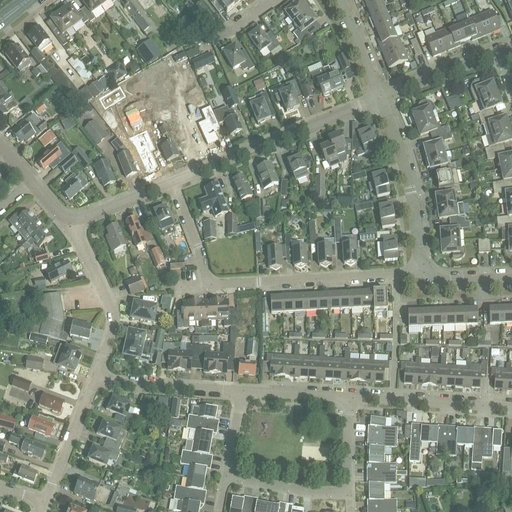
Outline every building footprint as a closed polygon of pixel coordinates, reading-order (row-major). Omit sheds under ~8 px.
[(80,0),(86,7),(81,11),(88,21),(90,23),(95,19),(91,15),(92,14),(94,14),(97,12),(97,10),(101,8),(95,0),(80,0)] [(209,0),(211,3),(210,4),(209,4),(218,15),(223,10),(226,14),(235,6),(230,0),(209,0)] [(380,0),(371,0),(362,4),(364,8),(366,7),(369,13),(383,7),(380,0)] [(511,0),(503,0),(511,20),(511,0)] [(292,23),(308,11),(300,1),(291,7),(287,3),(276,12),(280,17),(284,13),(292,23)] [(201,4),(194,9),(205,23),(212,18),(201,4)] [(70,6),(60,13),(72,29),(81,22),(83,25),(88,21),(81,11),(76,14),(70,6)] [(370,25),(388,18),(383,7),(369,13),(371,19),(368,20),(370,25)] [(308,11),(292,23),(298,30),(293,34),(301,44),(313,35),(308,28),(316,22),(308,11)] [(480,16),(488,34),(491,32),(492,34),(500,30),(492,11),(480,16)] [(72,29),(60,13),(50,20),(57,29),(52,32),(63,47),(68,43),(66,41),(69,38),(66,33),(72,29)] [(459,27),(465,41),(471,39),(472,42),(477,40),(469,23),(469,21),(469,20),(466,14),(456,18),(459,27)] [(484,35),(488,34),(480,16),(469,20),(469,21),(469,23),(477,40),(484,37),(484,35)] [(186,34),(187,34),(198,49),(209,44),(205,35),(198,39),(192,30),(194,28),(186,17),(178,23),(186,34)] [(388,18),(370,25),(372,30),(375,29),(377,34),(392,28),(388,18)] [(459,44),(465,41),(459,27),(449,31),(456,48),(460,46),(459,44)] [(396,39),(392,28),(377,34),(379,40),(377,41),(379,46),(396,39)] [(31,54),(39,65),(65,96),(65,95),(77,110),(96,95),(98,97),(103,92),(96,83),(85,91),(84,89),(79,94),(49,58),(45,60),(40,54),(51,45),(48,42),(39,29),(28,37),(37,49),(31,54)] [(448,52),(456,48),(449,31),(448,29),(436,34),(444,52),(447,50),(448,52)] [(259,30),(248,38),(260,54),(267,49),(270,53),(280,46),(271,34),(265,38),(259,30)] [(440,53),(444,52),(436,34),(425,39),(432,58),(440,55),(440,53)] [(384,55),(402,47),(398,38),(396,39),(379,46),(382,54),(383,53),(384,55)] [(150,41),(137,51),(148,66),(162,56),(150,41)] [(417,44),(411,46),(416,57),(422,55),(417,44)] [(235,46),(223,53),(233,70),(240,66),(243,71),(247,69),(249,71),(254,68),(245,53),(240,56),(235,46)] [(402,47),(384,55),(386,60),(385,61),(388,69),(408,61),(402,47)] [(31,65),(28,61),(18,48),(6,56),(17,70),(20,74),(31,65)] [(190,62),(194,72),(214,63),(209,53),(190,62)] [(345,55),(338,58),(343,71),(350,68),(345,55)] [(134,60),(127,65),(134,74),(140,69),(134,60)] [(283,65),(287,76),(294,73),(290,62),(283,65)] [(127,74),(119,64),(111,70),(107,73),(114,83),(118,80),(127,74)] [(36,80),(36,79),(41,76),(43,79),(47,76),(40,67),(31,74),(36,80)] [(328,68),(323,70),(333,93),(337,91),(338,92),(341,90),(342,89),(336,74),(332,76),(328,68)] [(329,94),(333,93),(323,70),(309,76),(313,86),(317,84),(323,97),(324,97),(325,97),(329,95),(329,94)] [(98,82),(100,84),(106,91),(114,85),(108,79),(106,80),(104,77),(98,82)] [(254,83),(257,91),(264,88),(261,80),(254,83)] [(475,103),(480,101),(497,93),(495,84),(493,85),(492,83),(480,87),(478,80),(474,82),(471,85),(470,89),(471,93),(475,103)] [(287,90),(279,94),(286,112),(299,107),(295,97),(300,95),(295,81),(285,85),(287,90)] [(0,99),(9,93),(8,92),(1,83),(0,83),(0,99)] [(203,94),(198,83),(180,91),(185,102),(203,94)] [(307,84),(300,87),(305,100),(312,97),(307,84)] [(99,99),(105,109),(126,97),(120,87),(99,99)] [(222,92),(229,109),(239,105),(231,87),(222,92)] [(18,105),(9,93),(0,99),(0,119),(8,114),(7,113),(18,105)] [(258,103),(250,106),(257,124),(270,119),(266,109),(271,107),(266,93),(256,97),(258,103)] [(498,94),(497,93),(480,101),(475,103),(479,114),(477,114),(479,120),(491,116),(489,110),(501,105),(500,103),(502,102),(498,94)] [(457,96),(451,98),(456,110),(462,108),(457,96)] [(450,113),(456,110),(451,98),(445,100),(450,113)] [(414,126),(432,119),(430,112),(434,111),(434,108),(433,105),(430,102),(427,101),(423,101),(420,103),(423,110),(411,114),(412,116),(410,117),(414,125),(414,126)] [(41,105),(33,111),(37,117),(46,111),(41,105)] [(207,146),(218,141),(215,134),(221,131),(210,107),(200,112),(205,121),(197,125),(207,146)] [(226,107),(213,113),(218,125),(224,123),(230,136),(241,131),(236,117),(235,117),(233,112),(232,110),(228,111),(226,107)] [(71,115),(76,121),(80,118),(76,112),(71,115)] [(59,120),(65,129),(74,124),(69,114),(59,120)] [(24,123),(12,134),(21,144),(24,141),(26,143),(34,136),(36,138),(40,134),(47,129),(48,128),(43,121),(41,123),(34,115),(32,116),(24,123)] [(486,137),(492,136),(510,129),(510,128),(508,120),(506,120),(505,118),(493,122),(491,116),(479,120),(481,126),(482,125),(486,137)] [(433,138),(446,134),(450,133),(448,126),(440,129),(438,123),(434,125),(432,119),(414,126),(415,127),(414,127),(417,135),(419,135),(420,137),(431,132),(433,138)] [(83,131),(96,147),(106,139),(93,123),(83,131)] [(165,127),(159,129),(162,137),(166,135),(168,141),(164,143),(165,147),(160,149),(166,162),(178,157),(172,144),(174,143),(169,133),(168,134),(165,127)] [(357,157),(365,154),(365,155),(377,150),(369,129),(357,134),(352,136),(351,153),(355,151),(357,157)] [(510,130),(510,129),(492,136),(486,137),(485,138),(488,148),(484,149),(485,155),(502,151),(500,145),(511,141),(511,140),(511,139),(511,138),(511,133),(510,130)] [(146,131),(128,139),(135,147),(146,171),(149,170),(150,172),(155,170),(154,168),(157,166),(150,151),(154,149),(146,131)] [(328,139),(330,144),(338,165),(346,162),(346,152),(339,134),(337,135),(337,133),(330,136),(331,137),(328,139)] [(433,138),(435,144),(423,147),(424,149),(422,150),(425,158),(425,159),(444,154),(441,142),(452,139),(450,133),(446,134),(433,138)] [(117,139),(111,144),(117,152),(119,158),(116,159),(118,163),(119,166),(120,166),(125,179),(137,174),(129,154),(117,139)] [(48,153),(37,162),(44,171),(48,167),(54,162),(57,166),(70,155),(59,143),(53,149),(48,153)] [(330,168),(338,165),(330,144),(319,149),(325,163),(322,164),(324,170),(330,168)] [(78,150),(72,155),(85,170),(91,165),(78,150)] [(511,155),(504,157),(502,151),(485,155),(487,160),(498,158),(501,170),(511,167),(511,155)] [(460,162),(454,163),(451,164),(449,158),(445,159),(444,154),(425,159),(425,160),(427,169),(429,168),(430,170),(442,167),(443,173),(456,170),(461,168),(460,162)] [(65,175),(77,164),(71,156),(70,156),(58,166),(58,167),(65,175)] [(306,162),(302,164),(299,157),(287,162),(295,182),(307,178),(305,171),(309,169),(306,162)] [(94,167),(97,175),(99,180),(100,180),(104,188),(115,183),(106,162),(94,167)] [(270,164),(257,169),(260,177),(258,178),(261,184),(264,189),(277,184),(275,178),(276,178),(270,164)] [(360,173),(362,170),(361,166),(357,164),(354,165),(352,169),(353,173),(356,174),(360,173)] [(492,184),(493,189),(509,186),(508,180),(511,179),(511,167),(501,170),(503,181),(492,184)] [(444,189),(446,188),(459,186),(456,170),(443,173),(441,173),(434,175),(437,181),(438,181),(438,185),(437,185),(438,190),(444,189)] [(365,172),(351,176),(352,182),(366,178),(365,172)] [(377,198),(389,195),(384,173),(371,176),(377,198)] [(73,181),(61,192),(69,201),(81,191),(88,185),(80,176),(73,181)] [(242,177),(233,181),(241,201),(252,197),(247,184),(246,184),(242,177)] [(323,178),(315,178),(315,198),(323,198),(323,178)] [(229,212),(225,202),(224,198),(224,197),(218,182),(206,187),(210,196),(198,200),(203,213),(211,210),(214,218),(229,212)] [(435,208),(436,208),(455,205),(453,194),(460,192),(459,186),(446,188),(447,194),(435,196),(435,198),(433,199),(435,208)] [(511,192),(510,193),(509,186),(493,189),(493,195),(501,194),(501,200),(506,200),(506,205),(511,204),(511,192)] [(351,195),(337,195),(336,205),(351,205),(351,195)] [(254,202),(254,221),(264,221),(263,202),(254,202)] [(372,203),(355,207),(356,213),(373,209),(372,203)] [(455,205),(436,208),(436,209),(436,218),(438,218),(439,220),(451,218),(452,224),(465,222),(463,204),(455,205)] [(511,204),(506,205),(508,217),(496,218),(496,224),(511,222),(511,204)] [(382,229),(394,227),(391,205),(378,207),(382,229)] [(176,234),(173,228),(165,207),(153,211),(161,232),(162,232),(164,238),(176,234)] [(17,236),(24,231),(36,220),(28,211),(20,218),(17,214),(6,223),(17,236)] [(237,234),(256,230),(254,224),(237,227),(236,216),(227,216),(227,234),(237,234)] [(136,219),(125,223),(135,248),(150,242),(145,232),(142,233),(136,219)] [(36,220),(24,231),(17,236),(22,241),(17,245),(21,249),(31,239),(43,229),(36,220)] [(215,222),(203,223),(204,241),(216,240),(215,222)] [(469,222),(465,222),(452,224),(452,230),(440,231),(440,233),(438,233),(439,242),(439,243),(459,241),(458,230),(469,229),(469,222)] [(509,241),(511,241),(511,222),(496,224),(497,230),(501,230),(501,241),(509,241)] [(106,237),(112,253),(126,247),(117,226),(106,230),(109,236),(106,237)] [(31,239),(21,249),(24,252),(32,245),(35,248),(37,246),(39,248),(51,238),(43,229),(31,239)] [(251,232),(231,237),(232,243),(234,277),(238,277),(257,276),(256,266),(254,231),(251,232)] [(227,238),(204,243),(205,247),(206,250),(207,254),(208,258),(210,264),(211,271),(212,272),(212,273),(213,274),(214,275),(215,276),(216,276),(217,277),(218,277),(219,278),(221,278),(222,278),(234,277),(232,243),(231,237),(227,238)] [(384,262),(397,261),(395,239),(383,239),(384,262)] [(330,245),(330,246),(324,246),(324,240),(317,240),(318,246),(319,266),(321,266),(325,269),(328,266),(331,266),(331,257),(335,257),(335,245),(330,245)] [(459,241),(439,243),(439,244),(439,253),(441,252),(442,255),(454,254),(454,261),(458,261),(462,259),(464,256),(465,252),(464,248),(463,248),(463,249),(459,249),(459,241)] [(355,244),(343,245),(344,265),(345,265),(350,267),(355,264),(356,264),(355,244)] [(305,247),(293,248),(294,268),(306,267),(305,247)] [(280,249),(268,249),(269,269),(281,269),(280,249)] [(159,250),(150,254),(156,269),(165,265),(159,250)] [(36,264),(48,260),(45,252),(33,255),(36,264)] [(45,272),(51,284),(72,274),(69,269),(70,268),(69,265),(67,264),(67,263),(61,266),(60,265),(45,272)] [(126,283),(131,296),(143,291),(138,279),(126,283)] [(44,280),(34,282),(35,288),(45,287),(44,280)] [(386,292),(372,293),(373,309),(373,313),(387,312),(386,292)] [(361,293),(350,294),(351,310),(362,309),(361,293)] [(373,309),(372,293),(361,293),(362,309),(373,309)] [(338,295),(339,311),(351,310),(350,294),(338,295)] [(43,320),(39,336),(65,342),(67,336),(60,335),(63,321),(58,295),(39,298),(41,312),(43,320)] [(316,296),(317,312),(328,311),(327,295),(316,296)] [(339,311),(338,295),(327,295),(328,311),(339,311)] [(312,296),(302,297),(302,313),(313,312),(312,296)] [(162,297),(160,305),(162,306),(162,310),(169,311),(172,299),(162,297)] [(291,297),(280,298),(281,314),(292,313),(291,297)] [(291,297),(292,313),(302,313),(302,297),(291,297)] [(281,314),(280,298),(270,298),(271,315),(281,314)] [(228,301),(216,302),(217,321),(223,321),(223,328),(235,327),(236,315),(228,315),(228,301)] [(205,302),(194,303),(195,322),(201,322),(201,329),(206,328),(205,302)] [(205,302),(206,328),(211,328),(211,321),(217,321),(216,302),(205,302)] [(195,322),(194,303),(182,303),(183,317),(176,317),(177,330),(189,329),(188,322),(195,322)] [(134,304),(131,320),(153,324),(158,325),(159,317),(155,316),(156,308),(134,304)] [(511,314),(511,308),(500,309),(501,325),(511,324),(511,314)] [(501,325),(500,309),(489,309),(489,325),(501,325)] [(454,310),(442,311),(443,327),(454,327),(454,310)] [(466,326),(465,310),(454,310),(454,327),(466,326)] [(477,310),(465,310),(466,326),(477,326),(477,310)] [(431,311),(419,312),(420,328),(431,327),(431,311)] [(443,327),(442,311),(431,311),(431,327),(443,327)] [(43,320),(41,312),(30,314),(31,322),(28,334),(39,337),(39,336),(43,320)] [(420,328),(419,312),(407,312),(408,328),(420,328)] [(91,328),(73,323),(69,337),(72,338),(72,340),(81,343),(82,340),(88,342),(91,328)] [(154,350),(155,345),(143,342),(145,335),(129,332),(126,344),(154,350)] [(246,357),(256,358),(258,341),(248,339),(246,357)] [(162,344),(161,343),(155,342),(155,345),(154,350),(160,352),(161,352),(162,344)] [(153,354),(154,350),(126,344),(123,357),(140,360),(141,354),(153,357),(151,365),(159,367),(161,356),(153,354)] [(179,372),(180,352),(174,352),(174,345),(163,344),(162,357),(168,357),(167,371),(179,372)] [(216,355),(215,374),(226,375),(227,361),(234,362),(235,345),(223,344),(222,355),(216,355)] [(57,355),(77,363),(81,354),(66,348),(60,346),(57,355)] [(180,352),(179,372),(190,372),(191,361),(197,361),(199,347),(187,346),(186,353),(180,352)] [(199,347),(197,361),(204,362),(203,373),(215,374),(216,355),(210,354),(210,347),(199,347)] [(296,357),(295,377),(307,378),(308,358),(299,357),(299,352),(294,351),(294,357),(296,357)] [(321,358),(320,379),(333,380),(334,359),(330,359),(324,359),(324,353),(319,353),(319,358),(321,358)] [(347,360),(345,380),(358,381),(359,361),(349,360),(349,355),(344,354),(344,360),(347,360)] [(77,363),(57,355),(53,365),(59,367),(74,373),(77,363)] [(282,377),(283,356),(266,355),(266,363),(270,363),(269,376),(282,377)] [(283,356),(282,377),(295,377),(296,357),(294,357),(283,356)] [(359,361),(358,381),(371,382),(372,362),(374,362),(374,356),(370,356),(369,361),(359,361)] [(308,358),(307,378),(320,379),(321,358),(319,358),(317,358),(308,358)] [(27,359),(26,369),(42,371),(43,361),(27,359)] [(334,359),(333,380),(345,380),(347,360),(344,360),(334,359)] [(420,359),(416,359),(415,364),(417,364),(416,385),(429,386),(430,365),(420,365),(420,359)] [(454,387),(456,367),(445,366),(446,361),(441,360),(440,366),(443,366),(442,386),(454,387)] [(456,367),(454,387),(467,388),(468,365),(470,365),(471,360),(466,360),(466,365),(466,367),(456,367)] [(372,362),(371,382),(383,383),(384,370),(388,370),(389,363),(374,362),(372,362)] [(468,365),(467,388),(480,389),(480,376),(485,376),(485,363),(481,362),(481,366),(470,365),(468,365)] [(239,363),(238,375),(255,377),(256,364),(239,363)] [(417,364),(415,364),(400,363),(400,371),(404,371),(403,384),(416,385),(417,364)] [(429,386),(442,386),(443,366),(440,366),(430,365),(429,386)] [(508,370),(506,370),(491,369),(490,377),(495,377),(494,390),(507,390),(508,370)] [(15,377),(12,387),(27,393),(31,384),(15,377)] [(43,394),(39,406),(45,408),(53,411),(52,413),(58,415),(58,413),(59,414),(64,402),(49,396),(49,397),(43,394)] [(158,397),(157,409),(167,411),(169,399),(158,397)] [(111,398),(106,411),(116,415),(113,421),(134,429),(138,419),(127,414),(130,406),(111,398)] [(188,416),(187,423),(217,428),(219,422),(215,421),(217,410),(199,407),(198,418),(188,416)] [(0,416),(0,428),(13,432),(16,421),(0,416)] [(28,430),(34,432),(49,438),(54,427),(32,418),(28,430)] [(368,427),(367,437),(397,438),(397,429),(385,428),(386,419),(370,418),(370,427),(368,427)] [(106,439),(104,445),(118,451),(123,440),(117,438),(120,430),(103,423),(101,429),(99,428),(96,435),(106,439)] [(184,441),(193,442),(211,445),(213,435),(216,435),(217,428),(187,423),(184,441)] [(428,444),(429,428),(421,427),(421,426),(411,425),(409,454),(419,455),(420,443),(428,444)] [(436,456),(445,457),(447,427),(437,427),(437,428),(429,428),(428,444),(436,444),(436,456)] [(447,427),(445,457),(455,457),(456,445),(464,446),(465,430),(457,430),(457,428),(447,427)] [(465,430),(464,446),(472,446),(471,471),(481,472),(482,459),(481,459),(483,429),(473,429),(473,431),(465,430)] [(481,459),(482,459),(491,460),(492,447),(500,448),(501,432),(493,432),(493,430),(483,429),(481,459)] [(41,460),(45,449),(31,443),(20,439),(21,439),(11,436),(8,443),(22,448),(21,452),(41,460)] [(368,456),(384,456),(384,448),(396,448),(397,438),(367,437),(367,448),(369,448),(368,456)] [(511,452),(503,451),(502,473),(511,474),(511,461),(511,440),(511,450),(511,452)] [(211,445),(193,442),(192,453),(182,452),(181,457),(211,463),(212,457),(209,456),(211,445)] [(118,451),(104,445),(101,451),(91,447),(88,454),(90,455),(88,460),(105,467),(109,460),(116,463),(120,452),(118,451)] [(366,464),(366,475),(406,474),(406,472),(396,472),(396,464),(384,464),(384,456),(368,456),(368,464),(366,464)] [(189,467),(187,478),(204,481),(206,470),(210,471),(211,463),(181,457),(180,465),(189,467)] [(17,466),(16,468),(13,476),(33,484),(37,473),(30,471),(31,469),(23,466),(21,468),(17,466)] [(368,493),(384,493),(384,485),(396,484),(396,476),(406,477),(406,474),(366,475),(366,485),(368,485),(368,493)] [(204,481),(187,478),(185,489),(176,487),(175,494),(205,499),(206,492),(203,492),(204,481)] [(110,493),(105,491),(105,490),(98,487),(99,486),(81,479),(77,487),(107,499),(110,493)] [(118,484),(115,494),(126,498),(130,489),(118,484)] [(107,499),(77,487),(74,495),(92,502),(93,501),(99,504),(104,506),(107,499)] [(109,500),(115,502),(117,496),(111,493),(109,500)] [(367,501),(367,511),(396,510),(396,501),(384,501),(384,493),(368,493),(368,501),(367,501)] [(172,511),(173,511),(198,511),(200,505),(204,506),(205,499),(175,494),(173,501),(174,501),(172,511)] [(247,511),(250,498),(244,497),(243,501),(232,499),(229,511),(247,511)] [(266,511),(268,505),(257,503),(257,500),(250,498),(247,511),(266,511)] [(109,500),(106,506),(112,509),(115,502),(109,500)]
